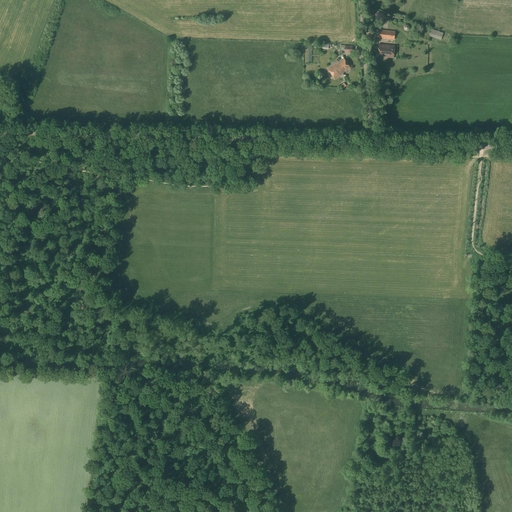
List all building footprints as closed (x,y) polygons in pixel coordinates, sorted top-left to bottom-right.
[(440,40),(443,33),(432,29),(429,36),(440,40)] [(394,40),(395,31),(380,30),(379,38),(394,40)] [(393,58),(395,46),(378,44),(377,56),(384,57),(384,56),(388,56),(388,57),(393,58)] [(335,64),(342,73),(350,68),(343,58),(335,64)] [(339,75),(342,73),(335,64),(333,66),(332,65),(327,69),(335,79),(340,76),(339,75)]
